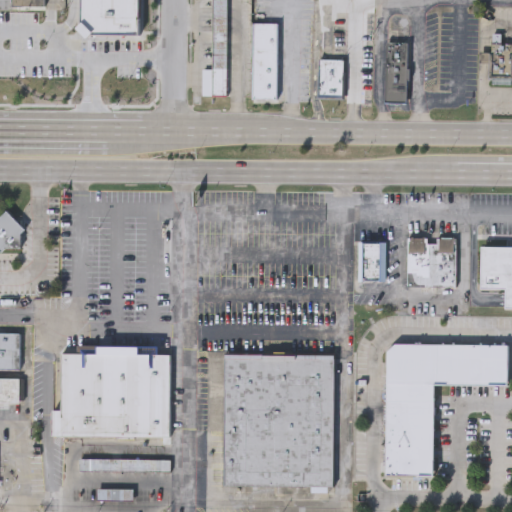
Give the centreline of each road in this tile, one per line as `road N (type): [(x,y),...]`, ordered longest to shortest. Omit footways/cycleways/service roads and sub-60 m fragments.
road 1 (primary): [(0,169),(459,174)]
road 2 (primary): [(511,134),(144,128)]
road 3 (residential): [(171,0),(170,128)]
